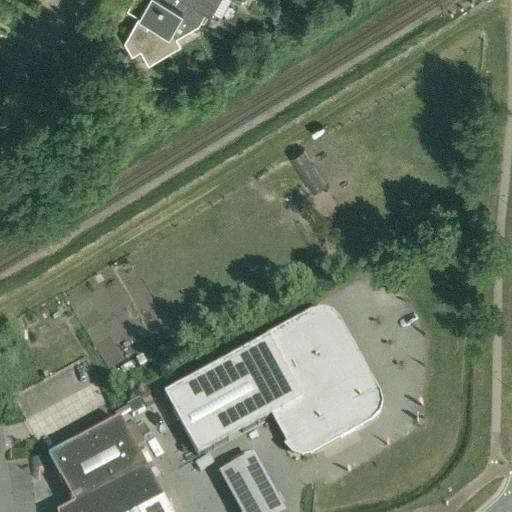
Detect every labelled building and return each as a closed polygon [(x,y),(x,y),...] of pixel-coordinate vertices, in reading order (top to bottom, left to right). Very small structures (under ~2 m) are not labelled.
[(198,22),(207,7),(194,0),(133,0),(129,9),(139,14),(125,40),(132,53),(141,49),(148,62),(180,44),(176,37),(171,28),(180,12),(198,22)] [(194,0),(207,7),(210,9),(215,0),(238,0),(239,1),(239,0),(194,0)] [(180,390),(164,398),(198,459),(199,458),(198,458),(271,418),(287,447),(294,453),(302,456),(311,454),(370,422),(376,415),(379,407),(377,398),(336,324),(330,318),(321,315),(313,317),(298,325),(180,390)] [(140,400),(128,407),(133,417),(146,411),(140,400)] [(120,422),(48,462),(60,482),(69,499),(74,509),(68,511),(145,511),(164,502),(120,422)] [(255,452),(221,472),(243,511),(288,511),(289,511),(255,452)] [(169,511),(164,502),(145,511),(169,511)]
